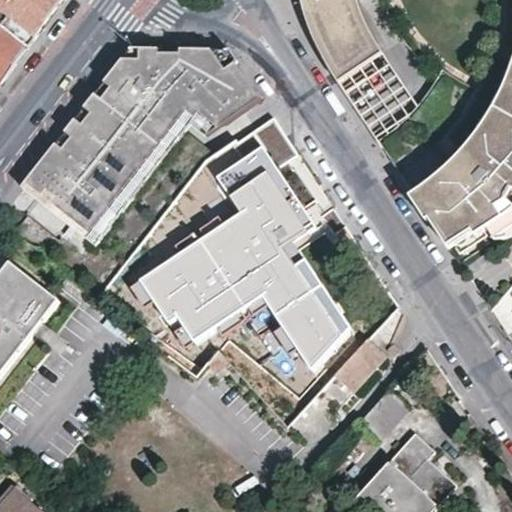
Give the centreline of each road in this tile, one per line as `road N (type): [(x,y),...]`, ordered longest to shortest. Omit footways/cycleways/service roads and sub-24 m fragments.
road 1 (residential): [(511,405),(313,110)]
road 2 (secondary): [(123,0),(0,159)]
road 3 (unknown): [(344,156),(396,115),(402,101),(399,63),(375,5)]
road 4 (residential): [(207,25),(229,33),(313,110)]
road 5 (residential): [(313,110),(257,0)]
